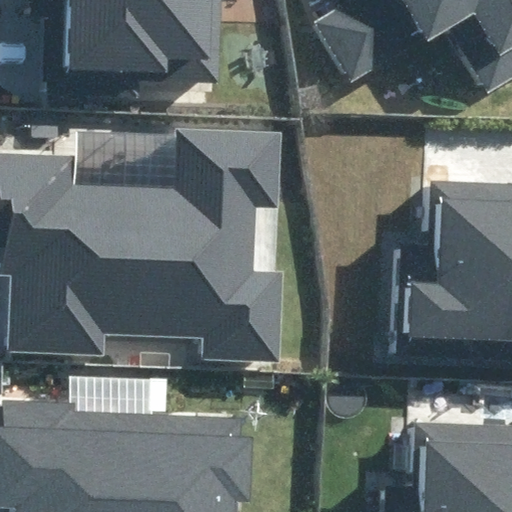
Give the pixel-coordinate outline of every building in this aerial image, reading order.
[(140,80),(219,84),(223,0),(33,0),(32,16),(49,17),(45,92),(139,96),(140,80)] [(315,21),(352,83),(446,27),(488,97),(511,82),(511,0),(349,0),(350,1),(315,21)] [(201,359),(279,362),(283,273),(252,272),(255,205),(278,206),(281,132),(178,127),(175,191),(71,186),(73,154),(0,150),(0,231),(7,232),(5,277),(11,277),(8,352),(102,356),(103,336),(202,340),(201,359)] [(403,247),(398,353),(511,357),(511,182),(431,179),(428,248),(403,247)] [(75,401),(6,398),(5,425),(0,424),(0,505),(16,506),(15,511),(236,511),(237,500),(252,501),(254,437),(239,437),(240,418),(75,411),(75,401)] [(387,484),(386,511),(511,511),(511,424),(419,422),(417,485),(387,484)]
